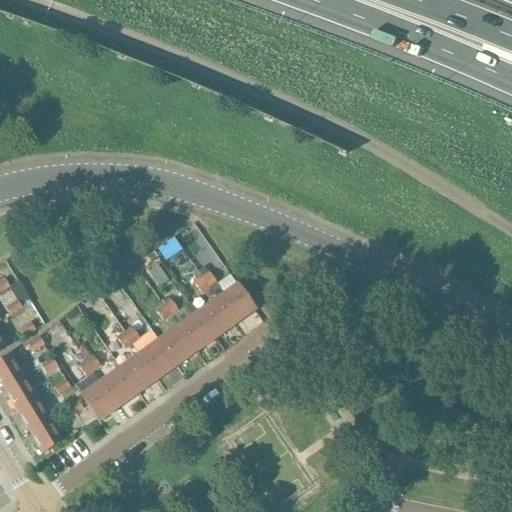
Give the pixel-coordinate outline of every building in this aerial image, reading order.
[(216,299),(223,294),(217,286),(218,286),(209,273),(201,279),(210,291),(216,299)] [(202,297),(210,291),(201,279),(193,284),(202,297)] [(4,280),(0,282),(0,294),(9,289),(4,280)] [(216,299),(235,326),(255,312),(236,285),(223,294),(216,299)] [(10,318),(22,310),(32,305),(27,297),(17,302),(5,309),(10,318)] [(235,326),(216,299),(196,313),(215,340),(235,326)] [(162,306),(171,318),(178,313),(170,301),(162,306)] [(171,318),(162,306),(155,311),(163,324),(171,318)] [(215,340),(196,313),(177,327),(196,354),(215,340)] [(18,331),(23,340),(35,332),(30,323),(18,331)] [(196,354),(177,327),(158,341),(176,367),(196,354)] [(131,328),(123,333),(132,346),(140,340),(131,328)] [(132,346),(123,333),(116,339),(124,351),(132,346)] [(27,345),(32,354),(44,347),(39,338),(27,345)] [(158,341),(138,354),(157,381),(176,367),(158,341)] [(119,368),(138,395),(157,381),(138,354),(119,368)] [(23,378),(10,357),(10,356),(0,361),(0,383),(4,390),(23,378)] [(85,361),(93,374),(101,369),(92,356),(85,361)] [(40,367),(45,376),(57,368),(52,360),(40,367)] [(93,374),(85,361),(77,367),(86,379),(93,374)] [(138,395),(119,368),(99,382),(118,409),(138,395)] [(17,411),(36,399),(23,378),(4,390),(17,411)] [(53,388),(58,397),(70,390),(65,381),(53,388)] [(118,409),(99,382),(79,396),(98,423),(118,409)] [(36,399),(17,411),(29,432),(49,421),(36,399)] [(71,418),(83,410),(78,402),(65,409),(71,418)] [(62,443),(61,441),(49,421),(29,432),(43,454),(62,443)]
